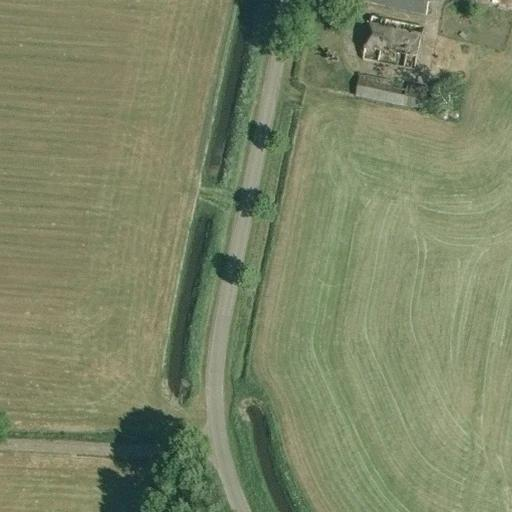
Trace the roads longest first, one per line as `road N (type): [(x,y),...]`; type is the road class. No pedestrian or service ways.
road 1 (unclassified): [(239,511),(220,450),(218,362),(293,0)]
road 2 (unknown): [(0,442),(172,451),(199,457),(229,483)]
